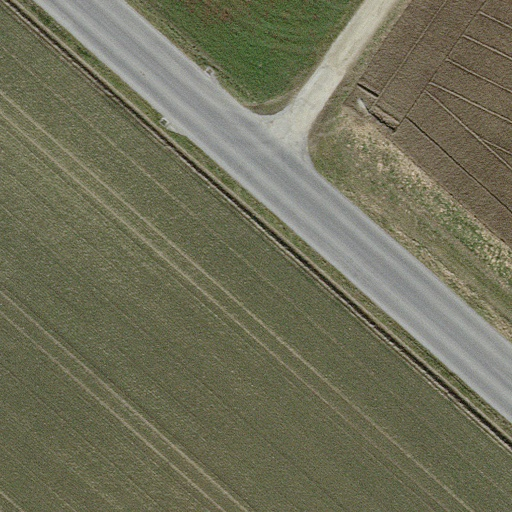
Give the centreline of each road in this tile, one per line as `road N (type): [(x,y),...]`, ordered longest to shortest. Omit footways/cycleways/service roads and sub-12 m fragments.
road 1 (unclassified): [(511,356),(113,0)]
road 2 (track): [(400,0),(289,152)]
